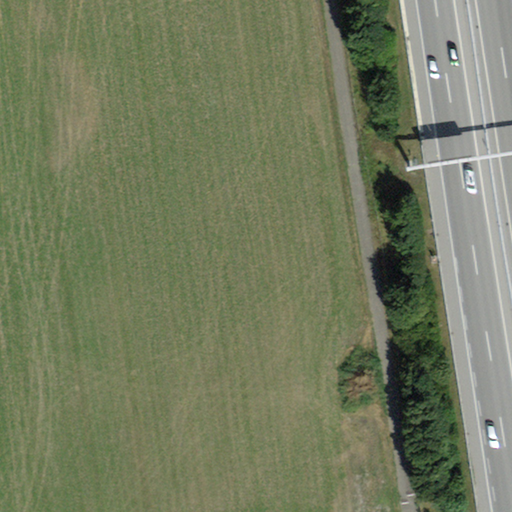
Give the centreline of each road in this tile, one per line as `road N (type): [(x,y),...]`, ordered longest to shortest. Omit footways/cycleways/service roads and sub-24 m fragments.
road 1 (track): [(331,0),(410,511)]
road 2 (motorway): [(435,0),(511,482)]
road 3 (motorway): [(511,121),(493,0)]
